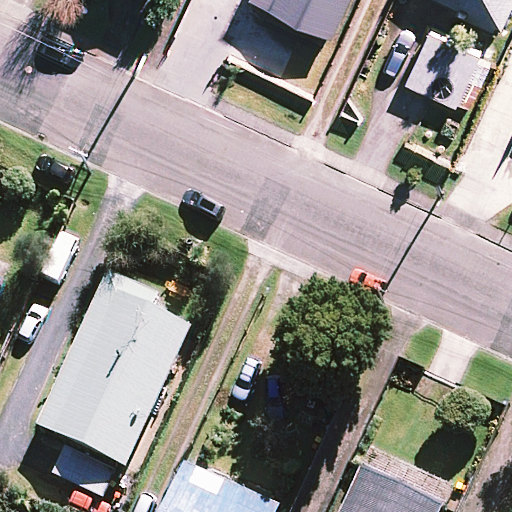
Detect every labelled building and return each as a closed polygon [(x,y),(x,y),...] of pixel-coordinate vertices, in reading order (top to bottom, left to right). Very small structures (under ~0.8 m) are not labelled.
[(290,0),(334,21),(344,0),(290,0)] [(511,0),(453,0),(462,4),(456,16),(503,37),(511,18),(511,0)] [(504,57),(436,23),(410,76),(477,110),(504,57)] [(128,475),(193,335),(161,320),(169,304),(114,278),(43,431),(71,444),(54,481),(74,490),(65,508),(74,511),(117,511),(120,508),(107,502),(121,472),(128,475)] [(281,511),(185,468),(164,511),(281,511)] [(444,511),(445,510),(364,472),(345,511),(444,511)]
